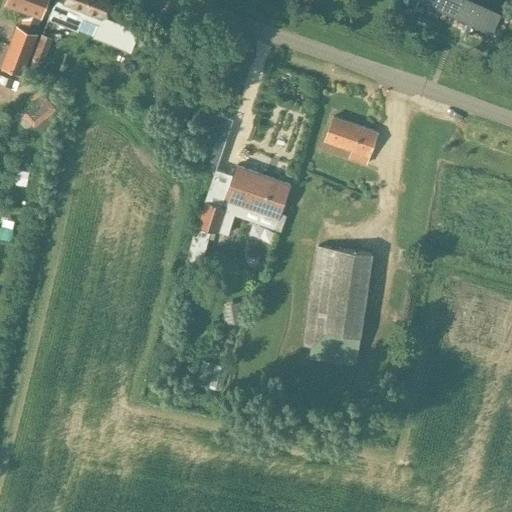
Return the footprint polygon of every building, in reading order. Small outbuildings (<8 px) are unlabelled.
[(8,0),(7,4),(22,10),(32,14),(31,18),(22,18),(19,28),(34,34),(47,0),(8,0)] [(57,0),(50,19),(78,31),(78,29),(93,36),(92,36),(130,51),(138,30),(103,16),(110,0),(109,0),(57,0)] [(482,32),(490,10),(463,0),(409,0),(409,4),(482,32)] [(19,28),(16,27),(2,65),(23,73),(37,35),(34,34),(19,28)] [(42,33),(32,57),(43,61),(52,37),(42,33)] [(22,110),(37,128),(59,109),(44,91),(22,110)] [(217,162),(234,118),(218,112),(202,156),(217,162)] [(378,132),(334,116),(325,141),(352,150),(350,158),(366,164),(378,132)] [(234,175),(226,199),(261,212),(257,221),(281,230),(285,218),(286,216),(280,214),(290,184),(238,166),(234,175)] [(206,199),(198,224),(218,231),(226,206),(224,205),(226,199),(234,175),(216,169),(206,199)] [(317,245),(303,345),(310,346),(309,358),(356,365),(372,252),(317,245)] [(242,320),(239,305),(224,308),(227,323),(242,320)] [(203,359),(197,383),(221,389),(227,365),(203,359)]
